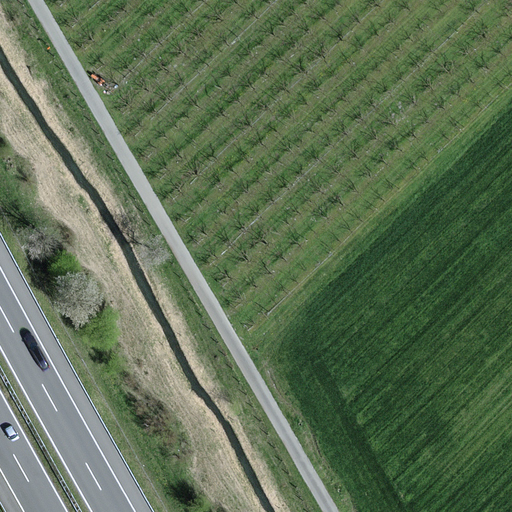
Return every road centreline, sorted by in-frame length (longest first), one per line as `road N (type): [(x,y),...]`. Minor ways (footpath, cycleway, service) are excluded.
road 1 (unclassified): [(35,0),(330,511)]
road 2 (motorway): [(115,511),(0,304)]
